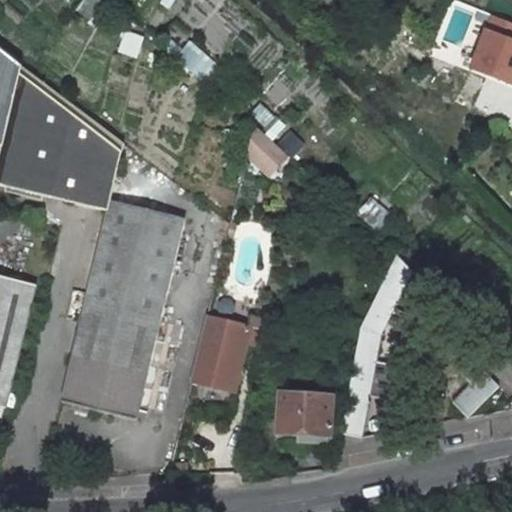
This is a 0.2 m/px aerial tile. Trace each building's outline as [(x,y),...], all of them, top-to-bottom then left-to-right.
[(96,0),(84,0),(77,9),(90,19),(102,4),(96,0)] [(174,0),(162,0),(157,8),(148,2),(141,12),(160,25),(166,18),(172,22),(178,14),(169,9),(174,0)] [(474,73),(511,82),(511,22),(488,16),(474,73)] [(172,37),(177,31),(171,26),(166,32),(172,37)] [(135,54),(139,36),(125,34),(121,51),(135,54)] [(203,81),(216,67),(191,44),(177,60),(203,81)] [(0,185),(109,211),(111,203),(125,144),(0,47),(0,185)] [(300,145),(290,136),(273,119),(262,130),(292,155),(300,145)] [(389,227),(401,213),(382,196),(377,203),(372,198),(365,206),(359,200),(351,208),(401,254),(407,248),(402,243),(403,241),(389,227)] [(76,406),(89,410),(136,421),(185,221),(111,203),(109,211),(62,403),(76,406)] [(421,261),(412,253),(399,266),(408,274),(421,261)] [(36,285),(0,276),(0,407),(6,409),(7,406),(12,408),(14,395),(10,394),(36,285)] [(491,335),(502,322),(472,295),(462,306),(491,335)] [(205,324),(190,388),(233,399),(249,334),(205,324)] [(276,376),(286,376),(286,362),(277,362),(276,376)] [(330,445),(333,399),(334,372),(328,371),(327,399),(282,395),(279,433),(311,435),(310,444),(330,445)] [(383,431),(383,403),(369,403),(368,430),(383,431)]
